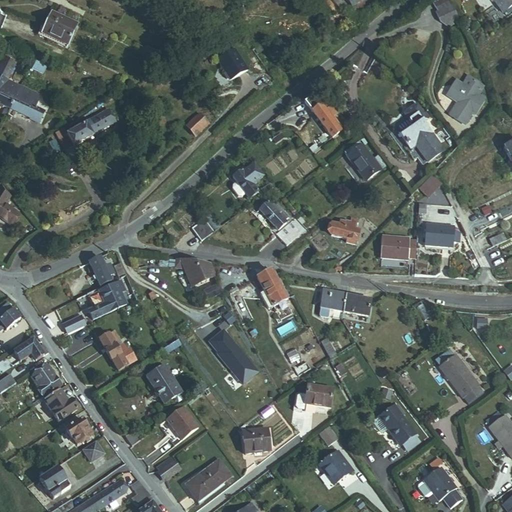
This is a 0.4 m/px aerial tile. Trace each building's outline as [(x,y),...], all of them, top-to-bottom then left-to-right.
[(511,0),(486,0),(487,0),(491,1),(498,13),(511,4),(511,0)] [(444,24),(456,16),(446,1),(434,8),(444,24)] [(28,28),(53,39),(62,19),(37,7),(28,28)] [(222,86),(239,75),(225,54),(208,66),(217,78),(216,81),(219,86),(222,86)] [(474,109),(477,110),(484,94),(456,82),(449,97),(461,103),(455,115),(469,120),(474,109)] [(26,97),(7,88),(6,90),(2,99),(21,108),(26,97)] [(0,113),(15,121),(21,108),(2,99),(0,102),(0,113)] [(340,132),(333,120),(337,118),(331,108),(326,111),(320,103),(310,109),(328,138),(340,132)] [(61,140),(98,121),(90,106),(86,108),(85,105),(77,109),(81,117),(55,130),(61,140)] [(169,121),(177,133),(191,123),(183,112),(169,121)] [(422,149),(433,142),(415,114),(396,126),(406,142),(415,137),(422,149)] [(200,116),(185,130),(196,142),(211,129),(200,116)] [(342,154),(346,160),(361,152),(356,144),(342,154)] [(511,154),(511,144),(500,150),(505,159),(511,154)] [(362,185),(375,176),(361,152),(346,160),(362,185)] [(236,193),(239,198),(250,191),(244,182),(250,178),(247,172),(243,174),(241,170),(237,173),(234,169),(225,175),(228,181),(236,193)] [(414,187),(421,194),(434,183),(426,175),(414,187)] [(232,195),(236,193),(228,181),(224,184),(223,187),(228,195),(232,195)] [(267,190),(263,185),(254,191),(258,197),(267,190)] [(270,215),(277,211),(272,204),(269,207),(266,203),(263,205),(261,201),(251,208),(264,228),(274,222),(270,215)] [(190,224),(199,237),(212,228),(203,214),(190,224)] [(333,248),(343,252),(349,234),(345,233),(348,223),(341,220),(339,224),(331,221),(329,226),(325,225),(321,236),(335,241),(333,248)] [(296,251),(313,242),(307,232),(291,241),(296,251)] [(253,243),(257,249),(272,240),(268,234),(253,243)] [(416,258),(443,261),(445,240),(418,237),(416,258)] [(257,249),(261,256),(276,247),(272,240),(257,249)] [(443,261),(449,262),(452,258),(454,246),(451,241),(445,240),(443,261)] [(368,261),(395,264),(395,262),(397,246),(370,243),(368,261)] [(406,263),(408,247),(397,246),(395,262),(406,263)] [(167,263),(176,265),(184,283),(208,273),(202,260),(168,255),(167,263)] [(101,288),(112,282),(115,281),(110,270),(105,272),(98,258),(88,263),(101,288)] [(265,282),(272,279),(268,271),(262,269),(259,271),(265,282)] [(265,306),(275,301),(269,288),(275,285),(272,279),(265,282),(259,271),(250,275),(259,293),(265,306)] [(101,288),(109,304),(88,314),(93,324),(114,314),(125,308),(112,282),(101,288)] [(205,299),(221,293),(216,283),(201,290),(205,299)] [(275,301),(281,298),(275,285),(269,288),(275,301)] [(260,308),(265,306),(259,293),(254,295),(260,308)] [(344,301),(323,297),(320,316),(329,318),(341,320),(344,301)] [(145,298),(137,304),(149,320),(157,314),(145,298)] [(341,320),(365,324),(368,305),(344,301),(341,320)] [(0,310),(0,323),(10,315),(4,308),(0,310)] [(0,334),(1,334),(3,336),(17,324),(10,315),(0,323),(0,334)] [(62,324),(67,335),(86,326),(81,315),(62,324)] [(326,326),(328,325),(329,318),(320,316),(318,323),(320,325),(326,326)] [(223,329),(207,342),(243,386),(258,373),(223,329)] [(99,342),(110,361),(115,370),(125,365),(120,355),(123,353),(119,344),(116,346),(110,336),(99,342)] [(162,351),(161,348),(165,345),(160,337),(145,347),(150,355),(157,350),(159,353),(162,351)] [(321,343),(330,360),(336,356),(327,339),(321,343)] [(25,359),(29,365),(44,355),(40,349),(35,353),(30,346),(12,358),(16,365),(25,359)] [(457,402),(474,389),(449,356),(433,367),(457,402)] [(167,407),(185,395),(163,363),(146,375),(167,407)] [(500,370),(508,380),(511,377),(511,366),(510,363),(500,370)] [(38,402),(57,389),(44,370),(29,380),(35,388),(31,391),(38,402)] [(306,406),(329,409),(333,389),(309,385),(306,406)] [(52,426),(71,413),(67,407),(64,409),(54,394),(38,405),(52,426)] [(399,447),(416,436),(396,406),(379,417),(399,447)] [(199,428),(183,408),(166,421),(181,441),(199,428)] [(71,451),(87,440),(72,418),(56,429),(71,451)] [(511,458),(511,434),(500,418),(485,428),(508,461),(509,461),(511,458)] [(245,455),(269,453),(267,428),(242,430),(245,455)] [(330,443),(321,430),(311,437),(319,450),(330,443)] [(86,460),(93,455),(94,450),(90,444),(78,453),(82,459),(86,460)] [(322,486),(342,472),(333,459),(330,461),(325,454),(309,466),(322,486)] [(162,482),(182,468),(174,456),(154,471),(162,482)] [(198,503),(233,478),(219,458),(183,484),(198,503)] [(444,490),(446,488),(431,467),(412,480),(421,493),(427,501),(431,499),(444,490)] [(47,505),(60,496),(46,475),(33,484),(47,505)] [(412,480),(407,484),(406,487),(413,496),(416,496),(421,493),(412,480)] [(87,505),(91,511),(95,511),(117,497),(111,489),(87,505)] [(444,490),(431,499),(439,509),(451,500),(444,490)] [(134,511),(145,502),(140,495),(129,504),(134,511)]
